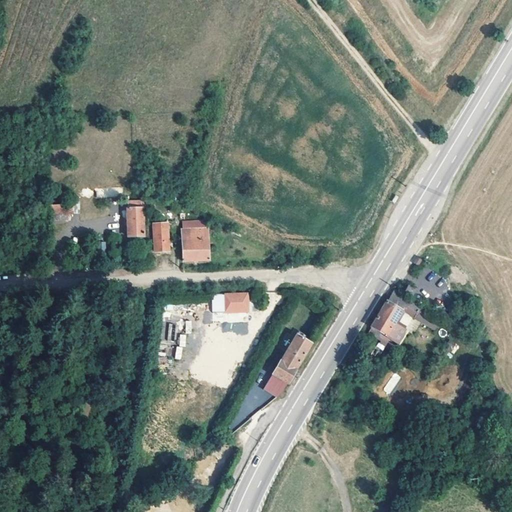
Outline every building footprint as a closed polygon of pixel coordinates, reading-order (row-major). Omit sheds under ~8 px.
[(145,214),(149,214),(149,206),(129,207),(130,242),(145,242),(145,214)] [(81,218),(81,209),(78,209),(50,210),(51,220),(53,220),(53,227),(70,227),(70,219),(81,218)] [(211,267),(208,228),(184,229),(185,237),(183,237),(186,268),(211,267)] [(168,261),(167,231),(150,232),(151,262),(168,261)] [(418,297),(411,293),(408,298),(415,302),(417,300),(418,297)] [(409,321),(417,325),(425,312),(397,295),(389,308),(409,321)] [(257,318),(256,299),(231,300),(232,318),(257,318)] [(409,321),(389,308),(373,333),(373,334),(381,339),(378,345),(382,348),(382,349),(388,353),(392,346),(399,350),(407,337),(402,333),(409,321)] [(298,377),(296,376),(315,347),(300,339),(273,381),(274,381),(289,391),(298,377)] [(389,394),(401,377),(395,372),(382,390),(389,394)] [(286,395),(289,391),(274,381),(265,397),(278,405),(286,395)]
